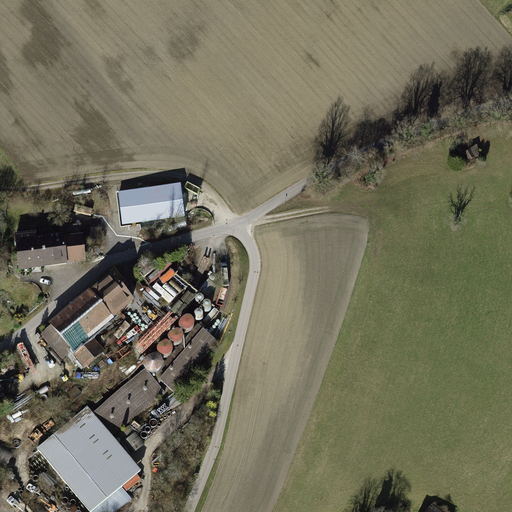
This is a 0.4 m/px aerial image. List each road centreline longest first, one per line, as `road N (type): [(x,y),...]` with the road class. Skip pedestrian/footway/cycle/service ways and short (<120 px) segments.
road 1 (track): [(329,209),(232,225),(210,190),(155,173),(0,190)]
road 2 (unclassified): [(511,103),(385,142),(232,225)]
road 3 (tertiary): [(232,225),(251,247),(254,276),(217,438),(188,511)]
road 4 (unclassified): [(232,225),(113,259),(0,349)]
road 5 (track): [(133,511),(148,482),(148,448),(187,412),(239,342)]
